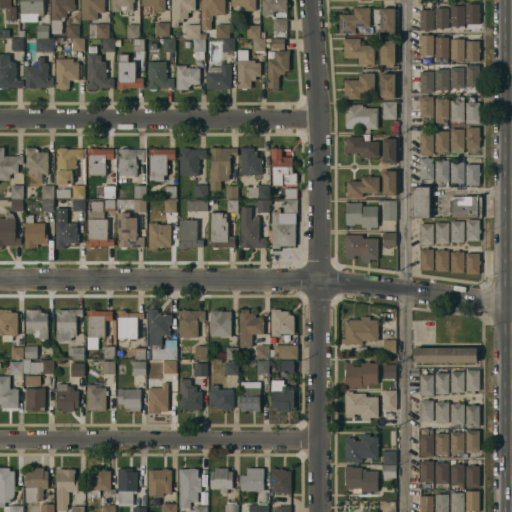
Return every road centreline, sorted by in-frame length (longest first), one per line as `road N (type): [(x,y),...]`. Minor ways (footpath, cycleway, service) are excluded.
road 1 (residential): [(511,302),(318,278),(0,276)]
road 2 (residential): [(309,0),(318,118),(317,511)]
road 3 (residential): [(318,441),(0,438)]
road 4 (residential): [(318,118),(0,118)]
